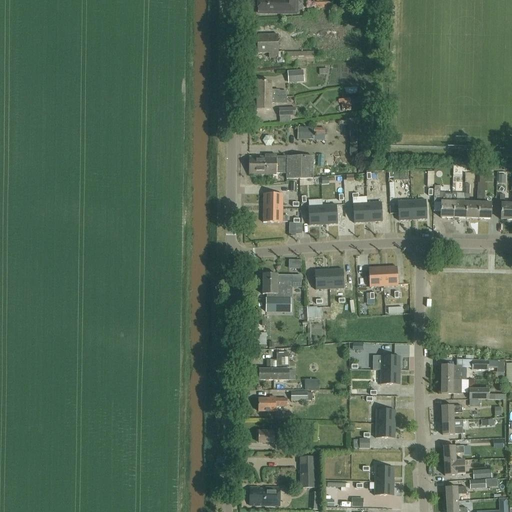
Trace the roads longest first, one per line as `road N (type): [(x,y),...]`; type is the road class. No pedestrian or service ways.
road 1 (residential): [(424,511),(419,242)]
road 2 (tertiary): [(227,511),(230,251)]
road 3 (tertiary): [(230,251),(233,0)]
road 4 (residential): [(230,251),(419,242)]
